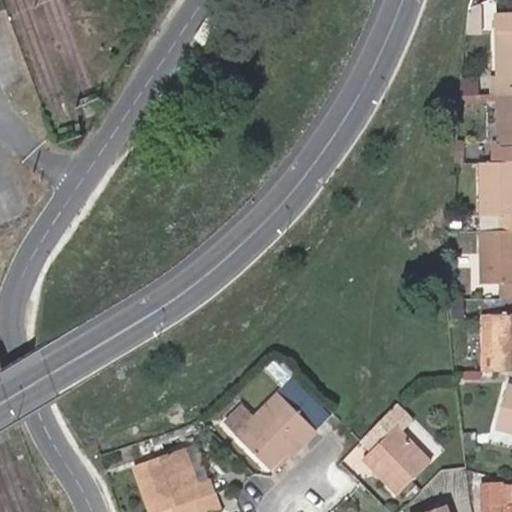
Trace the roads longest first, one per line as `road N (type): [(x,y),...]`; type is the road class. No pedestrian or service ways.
road 1 (secondary): [(0,403),(178,296),(269,217),(365,86),(402,0)]
road 2 (residential): [(157,74),(41,240),(11,320),(21,382),(92,511)]
road 3 (unclassified): [(0,12),(27,87),(67,118),(117,114),(157,74)]
